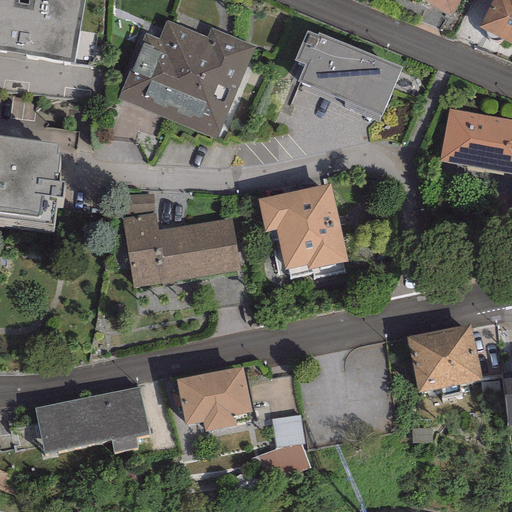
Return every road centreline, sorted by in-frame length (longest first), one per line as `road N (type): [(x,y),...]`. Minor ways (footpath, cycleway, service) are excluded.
road 1 (residential): [(88,176),(246,188),(363,163),(412,164),(434,315)]
road 2 (tertiary): [(434,315),(31,398),(0,396)]
road 3 (tertiary): [(308,0),(511,83)]
